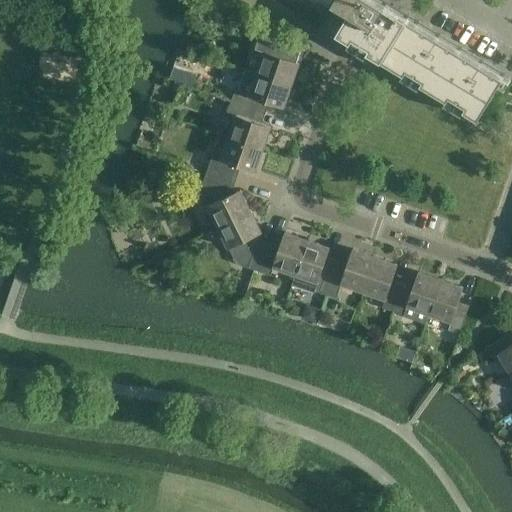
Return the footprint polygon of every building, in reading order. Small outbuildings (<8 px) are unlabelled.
[(328,0),(349,12),(337,33),(355,44),(477,119),(503,78),(379,2),(375,0),(328,0)] [(265,51),(257,73),(291,85),(299,63),(297,62),(300,51),(283,45),(259,37),(255,48),(265,51)] [(255,109),(259,99),(283,107),(291,85),(257,73),(245,70),(238,91),(235,90),(231,101),(255,109)] [(185,73),(181,83),(192,86),(196,76),(185,73)] [(237,115),(229,137),(263,149),(270,126),(251,120),(255,109),(231,101),(227,112),(237,115)] [(229,137),(221,159),(212,156),(209,167),(233,175),(236,164),(255,171),(263,149),(229,137)] [(209,167),(205,178),(201,190),(218,226),(251,211),(240,190),(232,193),(229,186),(233,175),(209,167)] [(218,226),(229,248),(237,264),(260,272),(268,247),(257,244),(253,236),(261,232),(251,211),(218,226)] [(274,266),(296,274),(307,240),(285,232),(279,251),(268,247),(260,272),(271,275),(274,266)] [(307,240),(296,274),(292,286),(314,294),(315,291),(325,294),(334,270),(323,267),(329,248),(307,240)] [(342,283),(363,291),(375,257),(353,249),(344,274),(334,270),(325,294),(337,298),(342,283)] [(363,291),(385,298),(382,307),(393,311),(401,287),(391,283),(397,265),(375,257),(363,291)] [(412,291),(401,287),(393,311),(426,323),(429,314),(441,280),(419,272),(412,291)] [(429,314),(451,321),(448,330),(459,334),(467,310),(457,306),(463,287),(441,280),(429,314)] [(511,343),(507,335),(485,348),(491,358),(500,353),(511,373),(511,372),(511,343)] [(461,367),(454,374),(460,379),(467,372),(461,367)]
